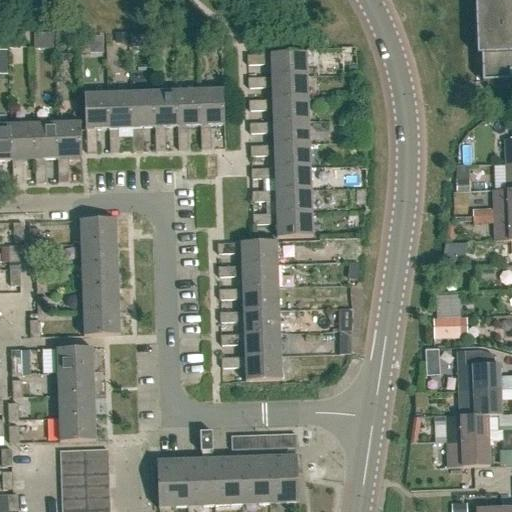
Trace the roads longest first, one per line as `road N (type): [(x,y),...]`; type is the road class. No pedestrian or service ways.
road 1 (residential): [(0,205),(143,201),(166,220),(169,398),(193,418),(263,416)]
road 2 (tertiary): [(375,412),(408,206),(409,148),(403,88),(369,0)]
